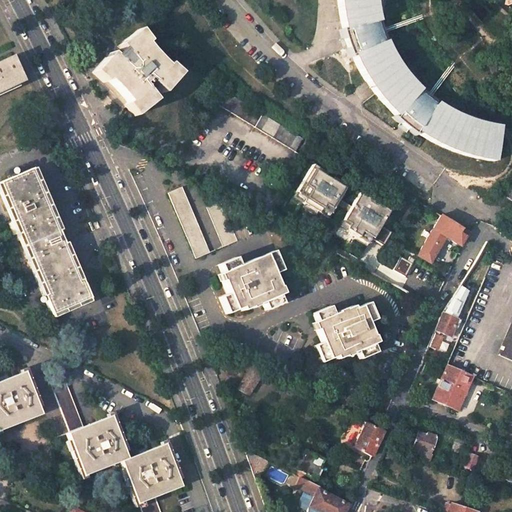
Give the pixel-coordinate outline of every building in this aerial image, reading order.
[(336,0),(337,3),(340,21),(342,29),(340,31),(348,54),(350,53),(358,68),(369,85),(384,103),(394,115),(392,117),(412,132),(414,130),(428,139),(448,148),(467,155),(484,158),(493,160),(495,144),(487,143),(489,128),(477,126),(466,123),(451,116),(434,107),(417,95),(404,82),(391,65),(383,51),(375,33),(371,17),(367,0),(336,0)] [(109,53),(92,72),(103,83),(124,104),(133,116),(154,100),(142,84),(147,79),(162,93),(179,73),(168,63),(166,65),(145,43),(147,41),(138,29),(117,45),(129,61),(125,66),(109,53)] [(0,91),(23,81),(12,56),(0,61),(0,91)] [(303,139),(221,89),(213,103),(295,152),(303,139)] [(337,200),(345,186),(332,178),(330,181),(323,177),(325,173),(311,165),(295,192),(304,197),(301,202),(317,212),(320,207),(329,212),(334,205),(337,200)] [(78,280),(30,169),(0,181),(0,190),(45,295),(43,296),(51,315),(89,298),(81,279),(78,280)] [(181,187),(167,193),(195,258),(209,252),(181,187)] [(339,224),(367,242),(371,237),(382,244),(390,232),(378,224),(387,211),(359,193),(349,208),(346,213),(339,224)] [(337,200),(334,205),(346,213),(349,208),(337,200)] [(220,201),(206,207),(224,246),(237,240),(220,201)] [(320,207),(317,212),(326,218),(329,212),(320,207)] [(440,215),(417,256),(429,263),(444,237),(460,246),(467,232),(440,215)] [(234,258),(218,265),(221,273),(217,274),(220,282),(221,281),(227,294),(219,297),(225,314),(240,307),(241,310),(261,302),(265,310),(281,303),(277,295),(282,293),(279,286),(277,287),(272,274),(280,270),(272,251),(237,266),(234,258)] [(400,257),(392,269),(404,276),(406,273),(404,272),(408,266),(409,267),(414,260),(409,257),(407,261),(400,257)] [(441,313),(434,330),(441,333),(450,336),(452,338),(462,313),(457,311),(459,305),(462,306),(465,298),(461,297),(463,290),(459,287),(441,313)] [(328,307),(312,313),(318,328),(315,329),(321,343),(313,346),(319,362),(334,356),(336,359),(356,351),(359,359),(375,352),(372,344),(376,342),(373,335),(372,336),(366,322),(374,319),(367,303),(352,309),(351,306),(331,315),(328,307)] [(511,322),(498,355),(511,360),(511,322)] [(434,330),(427,346),(435,349),(441,336),(440,335),(441,333),(434,330)] [(252,364),(239,390),(251,396),(264,370),(252,364)] [(446,365),(432,399),(456,410),(471,376),(446,364),(446,365)] [(83,426),(61,371),(47,377),(69,432),(83,426)] [(0,380),(0,429),(40,414),(23,372),(0,380)] [(69,432),(65,433),(82,476),(119,461),(126,458),(109,416),(83,426),(69,432)] [(365,422),(353,448),(371,456),(383,431),(365,422)] [(417,432),(411,451),(421,454),(420,458),(429,461),(431,455),(430,454),(436,436),(425,433),(425,435),(417,432)] [(464,446),(454,443),(452,450),(462,454),(464,446)] [(126,458),(119,461),(136,503),(138,503),(155,496),(180,486),(163,444),(126,458)] [(304,452),(296,470),(314,479),(319,469),(317,468),(321,460),(304,452)] [(470,454),(464,467),(472,470),(477,456),(470,454)] [(317,486),(280,467),(276,476),(313,495),(316,488),(317,486)] [(343,511),(348,505),(316,488),(313,495),(308,506),(319,511),(343,511)] [(160,511),(155,496),(138,503),(141,511),(160,511)] [(449,505),(446,511),(474,511),(461,507),(449,503),(449,505)]
